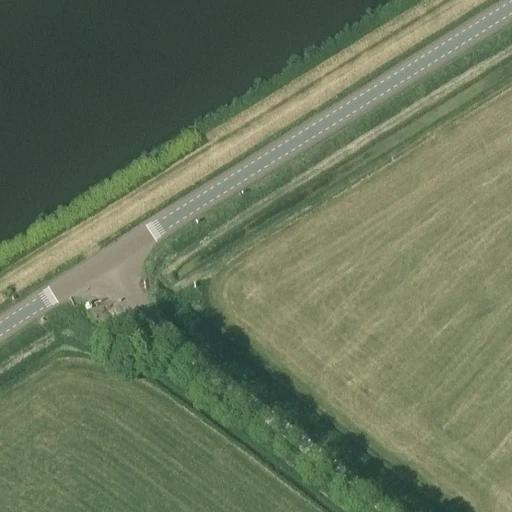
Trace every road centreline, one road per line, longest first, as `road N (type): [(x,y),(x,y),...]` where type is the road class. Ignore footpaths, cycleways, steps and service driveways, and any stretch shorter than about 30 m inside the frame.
road 1 (tertiary): [(102,262),(511,5)]
road 2 (unclassified): [(393,511),(138,310),(102,262)]
road 3 (tertiary): [(0,328),(102,262)]
